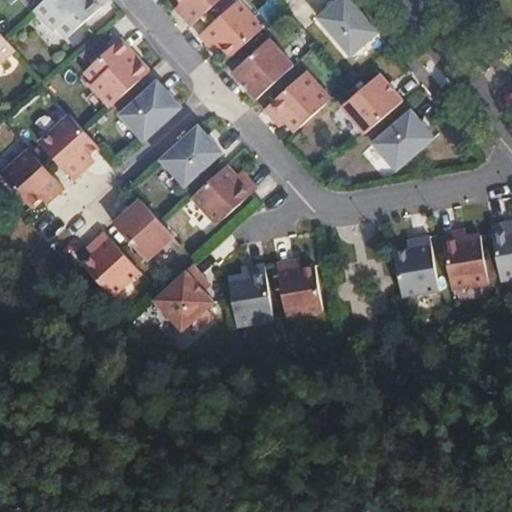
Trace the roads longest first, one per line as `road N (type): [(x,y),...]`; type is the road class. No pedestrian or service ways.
road 1 (residential): [(215,92),(330,204),(511,177)]
road 2 (residential): [(79,216),(215,92)]
road 3 (residential): [(402,0),(511,130)]
road 4 (residential): [(133,0),(215,92)]
